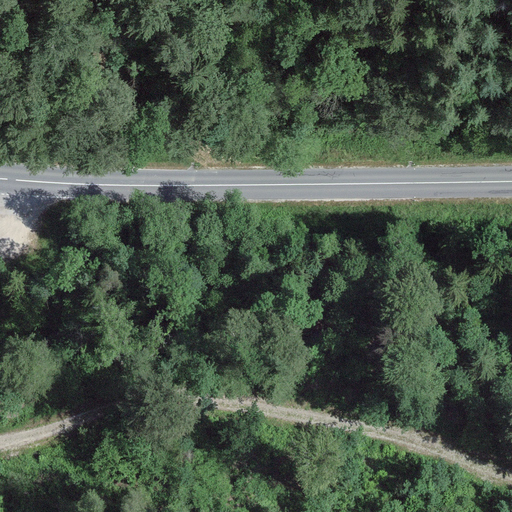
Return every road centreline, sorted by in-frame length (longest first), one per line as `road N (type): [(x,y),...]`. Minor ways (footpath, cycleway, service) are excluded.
road 1 (track): [(0,440),(164,393),(380,423),(511,473)]
road 2 (tertiary): [(0,179),(132,186),(511,182)]
road 3 (track): [(57,0),(184,134)]
